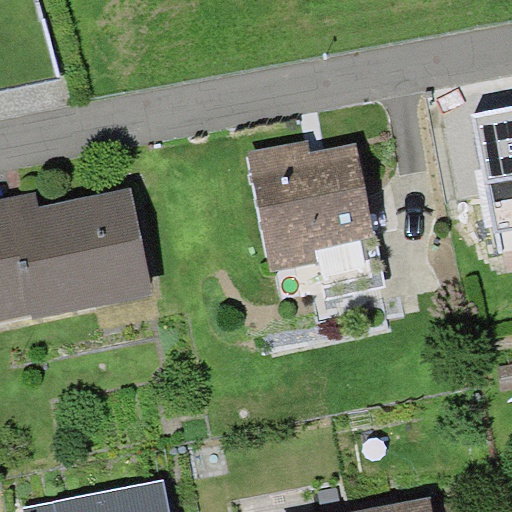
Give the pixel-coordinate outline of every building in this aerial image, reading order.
[(511,105),(472,113),(495,233),(511,230),(511,105)] [(308,139),(249,150),(272,271),(318,262),(315,248),(374,237),(356,142),(317,149),(310,151),(308,139)] [(0,198),(0,322),(32,315),(33,320),(153,296),(132,187),(39,205),(36,191),(0,198)] [(511,230),(495,233),(499,252),(511,249),(511,230)] [(169,511),(163,479),(23,507),(24,511),(169,511)] [(354,511),(353,511),(433,511),(430,496),(354,511)]
